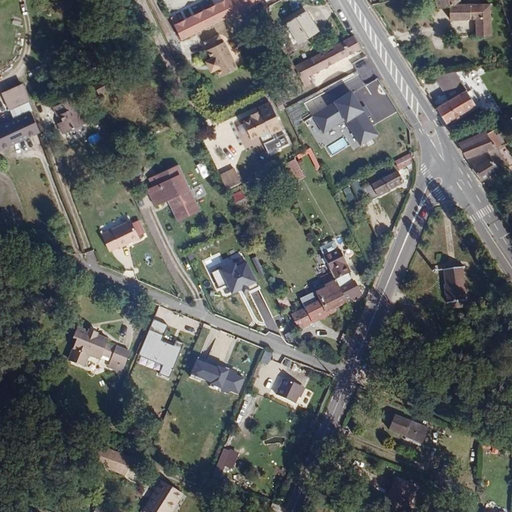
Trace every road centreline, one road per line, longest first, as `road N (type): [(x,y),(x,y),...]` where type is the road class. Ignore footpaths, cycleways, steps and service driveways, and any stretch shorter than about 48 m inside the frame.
road 1 (residential): [(47,251),(348,377)]
road 2 (tertiary): [(419,206),(348,377)]
road 3 (unknown): [(208,318),(150,206),(145,168)]
road 4 (tertiary): [(348,377),(292,511)]
